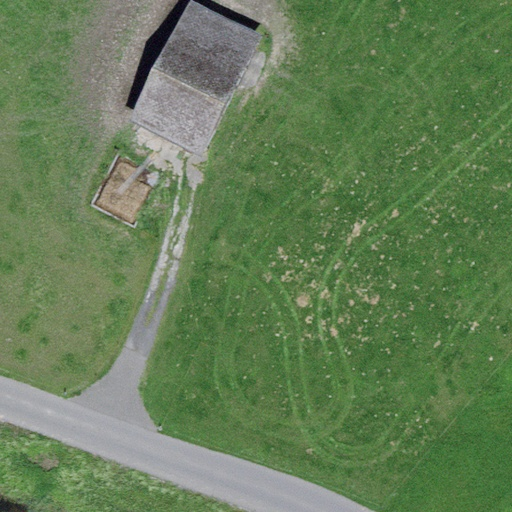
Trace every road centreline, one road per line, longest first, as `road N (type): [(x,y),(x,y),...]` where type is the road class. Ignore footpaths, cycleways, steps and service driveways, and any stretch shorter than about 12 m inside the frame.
road 1 (track): [(309,511),(0,398)]
road 2 (track): [(185,198),(145,342),(107,437)]
